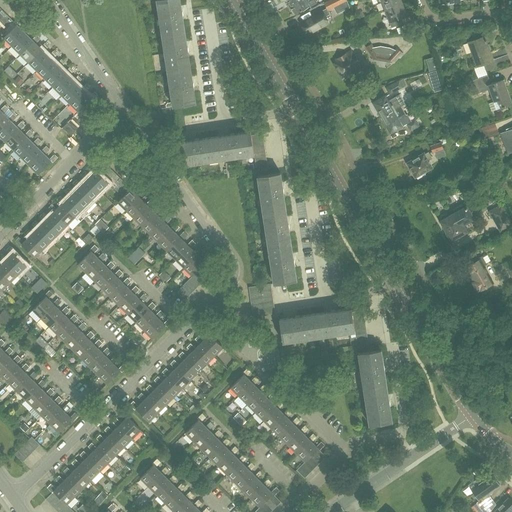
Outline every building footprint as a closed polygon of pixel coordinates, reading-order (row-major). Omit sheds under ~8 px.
[(185,31),(182,12),(180,0),(156,0),(162,34),(185,31)] [(309,6),(306,0),(295,0),(289,3),(295,14),(309,6)] [(346,0),(328,0),(324,2),(328,10),(333,7),(337,14),(350,7),(346,0)] [(377,0),(378,3),(382,2),(384,9),(402,2),(401,0),(377,0)] [(404,23),(402,17),(407,15),(402,2),(384,9),(389,22),(392,28),(404,23)] [(322,26),(328,22),(325,16),(329,14),(326,9),(301,23),(304,28),(303,30),(304,32),(306,33),(307,34),(322,26)] [(0,20),(0,23),(3,27),(11,19),(7,14),(0,20)] [(25,33),(23,31),(19,27),(24,22),(20,18),(15,23),(17,24),(9,32),(4,37),(12,46),(25,33)] [(3,27),(9,32),(17,24),(15,23),(11,19),(3,27)] [(23,31),(25,33),(12,46),(21,54),(34,41),(32,39),(27,35),(32,30),(28,26),(23,31)] [(190,67),(187,47),(185,31),(162,34),(167,70),(190,67)] [(37,34),(32,39),(34,41),(21,54),(29,62),(42,49),(40,48),(35,43),(40,38),(37,34)] [(493,60),(490,53),(484,36),(468,42),(477,66),(493,60)] [(45,42),(40,48),(42,49),(29,62),(37,70),(50,58),(48,56),(44,51),(49,46),(45,42)] [(371,43),(365,47),(373,60),(378,56),(371,43)] [(372,43),(371,43),(378,56),(388,58),(394,63),(399,57),(400,58),(404,54),(397,48),(396,50),(390,47),(381,46),(374,47),(372,43)] [(351,50),(335,59),(337,61),(334,63),(343,77),(345,76),(346,78),(362,69),(351,50)] [(53,51),(48,56),(50,58),(37,70),(45,79),(58,66),(56,64),(52,59),(57,54),(53,51)] [(426,59),(429,71),(438,68),(435,56),(426,59)] [(56,64),(58,66),(45,79),(54,87),(66,74),(65,72),(60,68),(65,63),(61,59),(56,64)] [(70,67),(65,72),(66,74),(54,87),(62,95),(75,82),(73,80),(68,76),(73,71),(70,67)] [(196,103),(192,77),(190,67),(167,70),(173,106),(196,103)] [(9,75),(12,78),(17,73),(13,70),(9,75)] [(436,70),(428,73),(430,80),(439,78),(436,70)] [(73,80),(75,82),(62,95),(70,103),(83,90),(81,88),(77,84),(82,79),(78,75),(73,80)] [(511,102),(503,79),(491,84),(488,75),(468,82),(473,95),(489,89),(494,102),(489,104),(491,111),(500,108),(511,103),(511,102)] [(19,76),(14,81),(20,86),(24,81),(19,76)] [(405,85),(402,79),(400,80),(399,79),(385,87),(389,95),(404,87),(403,86),(405,85)] [(86,83),(81,88),(83,90),(70,103),(78,111),(80,109),(84,105),(89,101),(91,99),(92,100),(98,95),(94,91),(89,96),(85,92),(90,87),(86,83)] [(27,86),(24,89),(30,94),(32,91),(27,86)] [(453,99),(460,97),(457,89),(450,91),(453,99)] [(373,102),(382,117),(401,106),(406,104),(405,104),(400,94),(388,101),(385,95),(373,102)] [(97,109),(89,101),(84,105),(92,113),(97,109)] [(390,132),(402,125),(403,126),(406,124),(410,131),(419,125),(415,118),(414,118),(412,115),(408,116),(407,114),(406,115),(403,111),(408,108),(406,104),(401,106),(382,117),(390,132)] [(0,129),(10,120),(8,118),(4,114),(9,108),(5,105),(0,110),(2,112),(0,113),(0,129)] [(88,117),(92,113),(84,105),(80,109),(88,117)] [(84,122),(88,117),(80,109),(78,111),(76,114),(84,122)] [(8,118),(10,120),(0,129),(0,135),(5,141),(18,128),(16,126),(12,122),(17,117),(13,113),(8,118)] [(76,114),(72,118),(80,126),(84,122),(76,114)] [(72,118),(67,122),(75,130),(80,126),(72,118)] [(16,126),(18,128),(5,141),(14,149),(27,136),(25,134),(20,130),(25,125),(21,121),(16,126)] [(67,122),(63,127),(71,135),(75,130),(67,122)] [(498,132),(494,122),(476,129),(479,139),(498,132)] [(511,129),(511,130),(511,127),(506,129),(507,131),(501,133),(508,153),(511,151),(511,129)] [(35,144),(33,142),(28,138),(34,133),(30,129),(25,134),(27,136),(14,149),(22,157),(35,144)] [(163,138),(174,136),(173,130),(162,132),(163,138)] [(219,159),(236,157),(254,154),(254,153),(253,147),(252,141),(251,135),(251,131),(216,136),(219,159)] [(182,165),(201,162),(219,159),(216,136),(178,142),(182,165)] [(43,152),(41,151),(37,146),(42,141),(38,137),(33,142),(35,144),(22,157),(30,166),(43,152)] [(439,140),(440,142),(429,145),(432,153),(435,152),(437,158),(446,155),(444,149),(442,144),(447,143),(445,138),(439,140)] [(46,146),(41,151),(43,152),(30,166),(38,174),(51,161),(53,162),(58,157),(54,154),(49,159),(45,154),(50,149),(46,146)] [(431,167),(428,161),(432,158),(429,152),(424,154),(407,163),(415,177),(431,167)] [(103,161),(95,170),(100,174),(108,166),(103,161)] [(6,165),(1,170),(4,175),(10,170),(6,165)] [(112,170),(108,166),(100,174),(104,178),(112,170)] [(81,175),(85,179),(87,178),(101,191),(109,183),(108,182),(104,178),(100,174),(95,170),(89,176),(84,171),(81,175)] [(116,174),(112,170),(104,178),(108,182),(116,174)] [(257,175),(263,211),(286,208),(280,172),(257,175)] [(109,183),(112,187),(120,178),(116,174),(108,182),(109,183)] [(72,183),(77,188),(79,186),(92,199),(101,191),(87,178),(85,179),(81,184),(76,179),(72,183)] [(112,187),(117,191),(125,182),(120,178),(112,187)] [(117,191),(123,197),(131,189),(129,187),(125,182),(117,191)] [(127,210),(140,197),(138,195),(133,191),(138,186),(134,182),(129,187),(131,189),(123,197),(118,201),(127,210)] [(69,196),(71,194),(84,207),(92,199),(79,186),(77,188),(73,192),(68,187),(64,191),(69,196)] [(140,197),(127,210),(135,218),(148,205),(146,203),(141,199),(146,194),(143,190),(138,195),(140,197)] [(1,191),(0,192),(0,211),(6,206),(7,208),(13,203),(9,199),(4,204),(0,200),(5,195),(1,191)] [(56,199),(61,204),(63,202),(76,215),(84,207),(71,194),(69,196),(65,200),(60,196),(56,199)] [(148,205),(135,218),(143,226),(156,213),(154,212),(150,207),(155,202),(151,198),(146,203),(148,205)] [(48,207),(53,212),(55,210),(68,224),(76,215),(63,202),(61,204),(56,209),(52,204),(48,207)] [(465,231),(462,224),(472,218),(465,206),(464,203),(453,209),(455,213),(448,217),(446,214),(444,213),(441,215),(440,217),(442,221),(451,239),(465,231)] [(500,204),(488,211),(499,229),(511,222),(500,204)] [(156,213),(143,226),(151,235),(164,222),(162,220),(158,215),(163,210),(159,207),(154,212),(156,213)] [(291,244),(287,218),(286,208),(263,211),(268,247),(291,244)] [(40,216),(45,221),(46,219),(60,232),(68,224),(55,210),(53,212),(48,217),(43,212),(40,216)] [(164,222),(151,235),(160,243),(172,230),(171,228),(166,224),(171,218),(167,215),(162,220),(164,222)] [(32,224),(36,229),(38,227),(52,240),(60,232),(46,219),(45,221),(40,225),(35,220),(32,224)] [(176,223),(171,228),(172,230),(160,243),(168,251),(181,238),(179,236),(174,232),(179,227),(176,223)] [(30,235),(43,248),(52,240),(38,227),(36,229),(32,233),(27,228),(23,232),(28,237),(30,235)] [(184,231),(179,236),(181,238),(168,251),(176,259),(189,246),(187,245),(183,240),(187,235),(184,231)] [(89,233),(82,240),(86,243),(93,237),(89,233)] [(30,235),(28,237),(24,241),(19,236),(15,240),(20,245),(22,244),(35,257),(43,248),(30,235)] [(197,254),(195,252),(191,248),(196,243),(192,239),(187,245),(189,246),(176,259),(184,267),(197,254)] [(99,259),(98,258),(93,253),(98,248),(94,244),(89,250),(91,251),(78,264),(75,267),(76,268),(80,265),(86,272),(99,259)] [(296,280),(291,244),(268,247),(273,283),(296,280)] [(0,255),(0,258),(4,262),(5,261),(18,273),(26,265),(14,253),(15,251),(10,246),(7,249),(12,254),(7,259),(2,253),(0,255)] [(200,247),(195,252),(197,254),(184,267),(192,275),(194,274),(198,270),(202,265),(205,262),(207,264),(212,259),(208,256),(203,261),(199,256),(204,251),(200,247)] [(99,259),(86,272),(93,279),(90,282),(91,283),(95,280),(95,281),(108,268),(106,266),(102,261),(106,256),(103,253),(98,258),(99,259)] [(138,258),(133,254),(129,258),(133,262),(138,258)] [(480,256),(467,264),(468,266),(476,279),(474,284),(477,290),(481,289),(491,282),(482,266),(485,264),(482,258),(480,256)] [(0,271),(10,282),(18,273),(5,261),(4,262),(0,266),(0,271)] [(108,268),(95,281),(103,289),(116,276),(114,274),(110,270),(115,265),(111,261),(106,266),(108,268)] [(210,274),(202,265),(198,270),(206,278),(210,274)] [(116,276),(103,289),(111,297),(124,284),(123,282),(118,278),(123,273),(119,269),(114,274),(116,276)] [(202,282),(206,278),(198,270),(194,274),(202,282)] [(0,287),(2,290),(10,282),(0,271),(0,287)] [(192,275),(189,278),(198,286),(202,282),(194,274),(192,275)] [(124,284),(111,297),(120,305),(133,292),(131,290),(126,286),(131,281),(127,277),(123,282),(124,284)] [(156,282),(159,287),(165,282),(162,277),(156,282)] [(189,278),(185,283),(193,291),(198,286),(189,278)] [(72,287),(78,294),(83,288),(77,282),(72,287)] [(185,283),(181,287),(189,295),(193,291),(185,283)] [(133,292),(120,305),(128,313),(141,300),(139,299),(135,294),(140,289),(136,285),(131,290),(133,292)] [(177,291),(185,299),(189,295),(181,287),(177,291)] [(55,305),(53,303),(48,299),(53,293),(49,290),(44,295),(46,296),(33,309),(41,318),(55,305)] [(141,300),(128,313),(136,322),(149,309),(147,307),(143,302),(148,297),(144,293),(139,299),(141,300)] [(19,298),(13,304),(19,309),(24,304),(19,298)] [(55,305),(41,318),(50,326),(63,313),(61,311),(57,307),(61,302),(58,298),(53,303),(55,305)] [(149,309),(136,322),(144,330),(157,317),(155,315),(151,310),(156,305),(152,302),(147,307),(149,309)] [(50,326),(57,334),(58,334),(71,321),(69,319),(65,315),(70,310),(66,306),(61,311),(63,313),(50,326)] [(275,314),(274,307),(263,309),(264,315),(275,314)] [(336,334),(353,331),(355,331),(355,330),(354,324),(353,318),(352,312),(351,308),(315,313),(319,336),(336,334)] [(157,317),(144,330),(151,337),(149,339),(151,340),(152,338),(165,325),(167,327),(172,321),(168,318),(164,323),(159,319),(164,314),(160,310),(155,315),(157,317)] [(279,319),(282,342),(319,336),(315,313),(279,319)] [(79,329),(77,327),(73,323),(78,318),(74,314),(69,319),(71,321),(58,334),(57,334),(55,337),(56,338),(59,335),(66,342),(79,329)] [(77,327),(79,329),(66,342),(74,351),(87,337),(86,336),(81,331),(86,326),(82,322),(77,327)] [(117,326),(112,331),(117,335),(121,330),(117,326)] [(90,331),(86,336),(87,337),(74,351),(83,359),(96,346),(94,344),(89,339),(94,334),(91,331),(90,331)] [(195,339),(200,344),(202,342),(215,355),(223,346),(210,334),(204,340),(199,335),(195,339)] [(104,354),(102,352),(98,348),(103,342),(99,339),(94,344),(96,346),(83,359),(91,367),(104,354)] [(206,363),(215,355),(202,342),(200,344),(195,348),(190,343),(187,347),(192,352),(194,350),(206,363)] [(13,360),(8,355),(13,350),(9,347),(4,351),(5,352),(0,357),(0,373),(0,374),(13,360)] [(102,352),(104,354),(91,367),(99,375),(112,362),(110,360),(106,356),(111,351),(107,347),(102,352)] [(381,349),(369,350),(358,352),(364,388),(387,385),(381,349)] [(198,371),(206,363),(194,350),(192,352),(187,356),(182,352),(179,355),(184,360),(185,358),(198,371)] [(22,369),(21,368),(16,363),(21,358),(18,355),(13,360),(0,374),(9,383),(22,369)] [(110,360),(112,362),(99,375),(107,383),(120,370),(122,372),(127,367),(123,364),(119,368),(114,364),(119,359),(115,355),(110,360)] [(190,379),(198,371),(185,358),(184,360),(179,365),(174,360),(170,364),(175,368),(177,366),(190,379)] [(31,378),(29,376),(25,372),(29,367),(26,363),(21,368),(22,369),(9,383),(18,391),(31,378)] [(162,372),(167,376),(169,375),(182,387),(190,379),(177,366),(175,368),(171,373),(166,368),(162,372)] [(231,387),(239,395),(252,382),(250,381),(246,376),(251,371),(247,368),(242,373),(243,374),(231,387)] [(39,386),(37,384),(33,380),(38,375),(34,371),(29,376),(31,378),(18,391),(26,399),(39,386)] [(174,396),(182,387),(169,375),(167,376),(163,381),(158,376),(154,380),(159,385),(161,383),(174,396)] [(259,389),(254,385),(259,380),(255,376),(250,381),(252,382),(239,395),(247,403),(260,391),(259,389)] [(46,393),(41,388),(46,383),(42,379),(37,384),(39,386),(26,399),(34,407),(47,394),(46,393)] [(172,397),(174,396),(161,383),(159,385),(155,389),(150,384),(146,388),(151,393),(153,391),(166,404),(166,403),(169,406),(175,400),(172,397)] [(267,397),(262,393),(267,388),(264,384),(259,389),(260,391),(247,403),(256,412),(268,399),(267,397)] [(392,421),(389,401),(387,385),(364,388),(369,425),(392,421)] [(55,402),(54,401),(49,396),(54,391),(51,387),(46,393),(47,394),(34,407),(42,415),(55,402)] [(137,396),(142,401),(144,399),(157,412),(158,411),(161,414),(167,407),(164,405),(166,404),(153,391),(151,393),(146,397),(141,393),(137,396)] [(277,407),(275,405),(270,401),(275,396),(272,392),(267,397),(268,399),(256,412),(264,420),(277,407)] [(63,410),(62,409),(58,404),(62,399),(59,396),(54,401),(55,402),(42,415),(50,423),(63,410)] [(157,412),(144,399),(142,401),(138,406),(133,401),(129,405),(134,409),(136,408),(149,421),(149,420),(152,423),(158,417),(155,414),(157,412)] [(285,415),(283,414),(279,409),(284,404),(280,400),(275,405),(277,407),(264,420),(272,428),(285,415)] [(73,420),(78,415),(75,412),(70,417),(66,413),(71,408),(67,404),(62,409),(63,410),(50,423),(59,432),(72,419),(73,420)] [(238,416),(245,411),(240,405),(233,410),(238,416)] [(293,423),(291,422),(287,417),(292,412),(288,408),(283,414),(285,415),(272,428),(280,436),(293,423)] [(112,421),(118,426),(119,425),(132,437),(132,438),(134,440),(142,433),(139,430),(140,429),(127,417),(129,415),(124,410),(121,413),(126,418),(121,423),(116,418),(112,421)] [(207,428),(205,426),(201,421),(206,417),(202,413),(197,418),(198,419),(185,432),(194,441),(207,428)] [(301,432),(300,430),(295,425),(300,420),(296,417),(291,422),(293,423),(280,436),(288,444),(301,432)] [(215,436),(214,434),(209,430),(214,425),(210,421),(205,426),(207,428),(194,441),(202,449),(215,436)] [(29,427),(24,422),(20,427),(24,432),(29,427)] [(132,437),(119,425),(118,426),(113,431),(108,426),(104,430),(109,435),(111,433),(124,446),(132,438),(132,437)] [(309,440),(308,438),(303,434),(308,428),(305,425),(300,430),(301,432),(288,444),(297,453),(309,440)] [(223,444),(222,443),(217,438),(222,433),(219,430),(214,434),(215,436),(202,449),(210,457),(223,444)] [(96,438),(101,443),(103,441),(116,454),(124,446),(111,433),(109,435),(105,439),(100,434),(96,438)] [(316,446),(311,442),(317,437),(313,433),(308,438),(309,440),(297,453),(305,461),(309,457),(313,452),(318,448),(319,450),(324,445),(321,441),(316,446)] [(35,449),(40,444),(35,440),(32,436),(27,441),(35,449)] [(232,452),(230,451),(226,446),(230,441),(227,438),(222,443),(223,444),(210,457),(218,465),(232,452)] [(27,441),(23,445),(31,453),(35,449),(27,441)] [(116,454),(103,441),(101,443),(97,447),(92,442),(88,446),(93,451),(95,449),(108,462),(116,454)] [(23,445),(19,449),(27,457),(31,453),(23,445)] [(175,450),(180,454),(184,449),(179,445),(175,450)] [(240,460),(238,459),(234,454),(239,449),(235,446),(230,451),(232,452),(218,465),(227,474),(240,460)] [(321,461),(326,456),(319,450),(318,448),(313,452),(321,461)] [(14,454),(23,462),(27,457),(19,449),(14,454)] [(100,470),(108,462),(95,449),(93,451),(88,455),(84,451),(80,455),(85,459),(87,457),(100,470)] [(317,465),(321,461),(313,452),(309,457),(317,465)] [(248,469),(246,467),(242,463),(247,458),(243,454),(238,459),(240,460),(227,474),(235,482),(248,469)] [(72,463),(77,467),(78,466),(92,479),(100,470),(87,457),(85,459),(80,464),(75,459),(72,463)] [(309,457),(305,461),(313,469),(317,465),(309,457)] [(153,464),(140,477),(149,486),(162,473),(161,471),(156,467),(161,462),(157,458),(152,463),(153,464)] [(191,461),(191,460),(188,464),(195,472),(198,469),(191,461)] [(305,461),(301,465),(309,473),(313,469),(305,461)] [(255,475),(250,471),(255,466),(251,462),(246,467),(248,469),(235,482),(243,490),(256,477),(255,475)] [(297,470),(304,478),(309,473),(301,465),(297,470)] [(63,471),(68,476),(70,474),(83,487),(92,479),(78,466),(77,467),(72,472),(67,467),(63,471)] [(169,480),(164,475),(169,470),(165,466),(161,471),(162,473),(149,486),(157,494),(170,481),(169,480)] [(264,485),(263,483),(258,479),(263,474),(260,470),(255,475),(256,477),(243,490),(251,498),(264,485)] [(75,495),(83,487),(70,474),(68,476),(64,480),(59,475),(55,479),(60,484),(62,482),(75,495)] [(177,488),(172,483),(177,478),(173,475),(169,480),(170,481),(157,494),(165,502),(178,489),(177,488)] [(489,511),(496,503),(489,494),(492,492),(491,491),(500,485),(492,475),(481,482),(479,478),(473,482),(469,485),(472,489),(469,490),(473,499),(477,496),(480,500),(477,503),(481,509),(478,511),(489,511)] [(271,491),(267,487),(271,482),(268,478),(263,483),(264,485),(251,498),(260,506),(264,502),(268,498),(272,493),(274,495),(279,490),(276,487),(271,491)] [(66,504),(75,495),(62,482),(60,484),(56,488),(51,483),(47,487),(52,492),(54,491),(58,495),(62,500),(66,504)] [(111,482),(106,486),(110,491),(115,486),(111,482)] [(185,496),(181,491),(185,486),(182,483),(177,488),(178,489),(165,502),(173,510),(187,497),(185,496)] [(45,499),(50,503),(58,495),(54,491),(52,492),(45,499)] [(99,495),(104,500),(107,496),(102,491),(99,495)] [(193,504),(189,499),(194,495),(190,491),(185,496),(187,497),(173,510),(175,511),(188,511),(195,505),(193,504)] [(276,497),(274,495),(272,493),(268,498),(276,506),(281,501),(276,497)] [(50,503),(54,508),(62,500),(58,495),(50,503)] [(511,511),(511,500),(508,497),(493,511),(511,511)] [(272,510),(276,506),(268,498),(264,502),(272,510)] [(201,511),(197,508),(202,503),(198,499),(193,504),(195,505),(188,511),(201,511)] [(54,508),(58,511),(66,504),(62,500),(54,508)] [(265,511),(270,511),(272,510),(264,502),(260,506),(265,511)]
